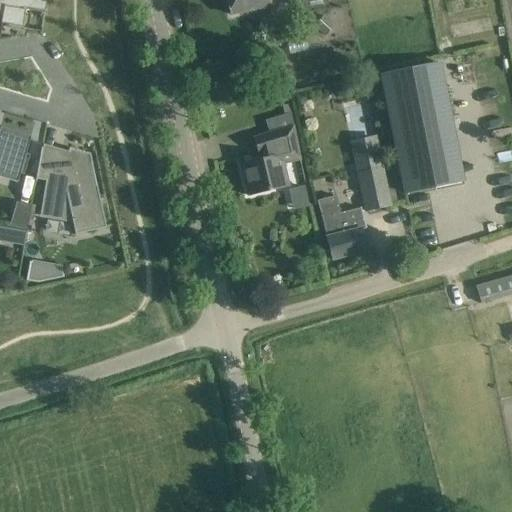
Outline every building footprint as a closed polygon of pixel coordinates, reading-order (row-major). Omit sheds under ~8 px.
[(5,0),(1,24),(22,28),(25,11),(41,14),(44,15),(46,0),(5,0)] [(227,0),(231,16),(269,8),(267,0),(227,0)] [(324,17),(315,27),(324,35),(333,25),(324,17)] [(302,161),(294,127),(253,139),(258,155),(263,154),(265,160),(240,166),(248,197),(289,187),(285,165),(302,161)] [(0,178),(17,184),(19,175),(23,176),(29,156),(25,155),(30,138),(0,128),(0,178)] [(41,150),(36,177),(49,179),(42,216),(71,221),(74,236),(105,229),(89,155),(69,149),(66,157),(41,150)] [(458,159),(399,171),(404,194),(462,183),(458,159)] [(388,207),(380,168),(356,173),(365,212),(388,207)] [(304,187),(288,191),(293,211),(309,207),(304,187)] [(340,214),(336,197),(317,202),(326,238),(326,239),(331,261),(366,252),(361,232),(366,230),(361,209),(340,214)] [(16,203),(9,227),(26,230),(31,206),(16,203)] [(436,223),(415,228),(418,239),(438,234),(436,223)] [(15,230),(0,226),(0,242),(13,245),(15,230)] [(511,295),(511,277),(476,287),(481,305),(511,295)]
